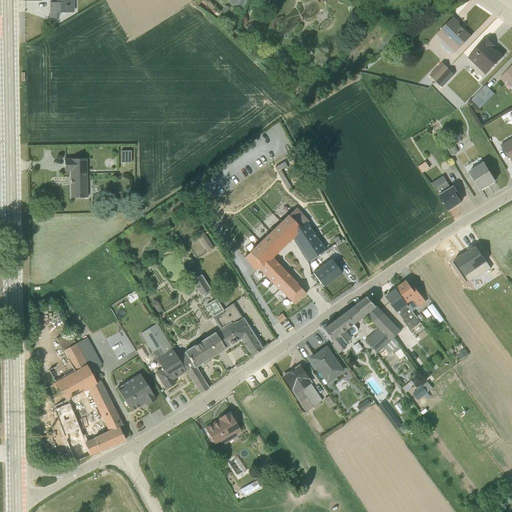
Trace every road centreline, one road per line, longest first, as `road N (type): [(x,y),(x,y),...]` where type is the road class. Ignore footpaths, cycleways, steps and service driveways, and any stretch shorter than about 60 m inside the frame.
road 1 (residential): [(123,451),(511,193)]
road 2 (primary): [(15,470),(8,25)]
